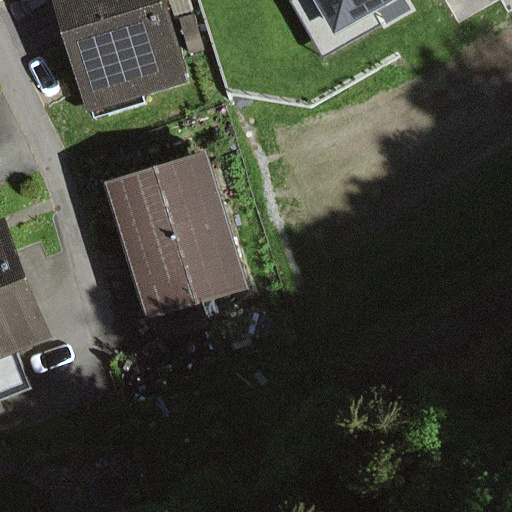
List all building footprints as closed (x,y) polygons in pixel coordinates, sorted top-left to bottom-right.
[(190,83),(165,0),(54,0),(89,113),(190,83)] [(191,0),(170,0),(175,16),(194,10),(191,0)] [(398,0),(315,0),(335,35),(398,0)] [(198,16),(179,21),(189,54),(208,49),(198,16)] [(250,289),(208,153),(105,184),(147,321),(158,317),(166,343),(213,328),(205,303),(250,289)] [(53,342),(6,219),(0,221),(0,401),(32,389),(19,355),(53,342)]
